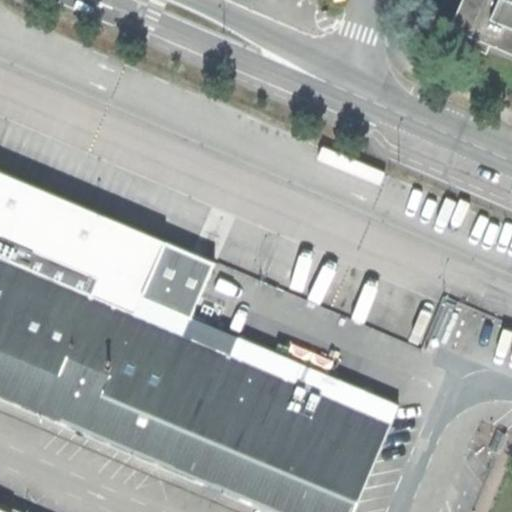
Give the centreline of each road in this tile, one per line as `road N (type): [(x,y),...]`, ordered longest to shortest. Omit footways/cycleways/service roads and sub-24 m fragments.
road 1 (unclassified): [(109,0),(334,85)]
road 2 (unclassified): [(511,163),(334,85)]
road 3 (unclassified): [(334,85),(276,43),(183,0)]
